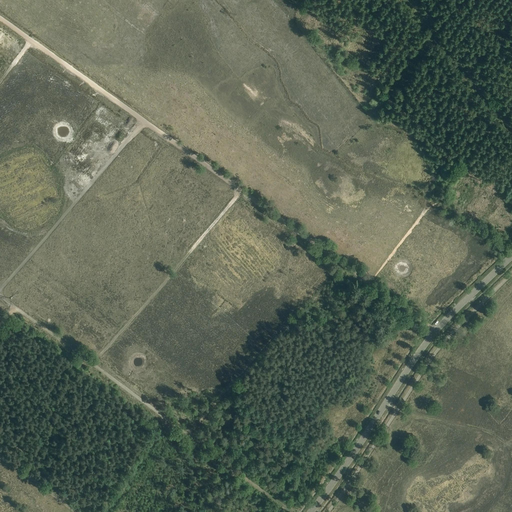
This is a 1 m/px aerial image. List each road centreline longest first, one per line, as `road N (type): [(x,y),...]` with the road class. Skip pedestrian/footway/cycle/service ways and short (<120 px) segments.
road 1 (track): [(435,331),(30,40)]
road 2 (tertiary): [(310,511),(423,346),(511,256)]
road 3 (track): [(257,488),(14,306)]
road 4 (track): [(93,364),(240,192)]
road 5 (track): [(0,291),(143,121)]
